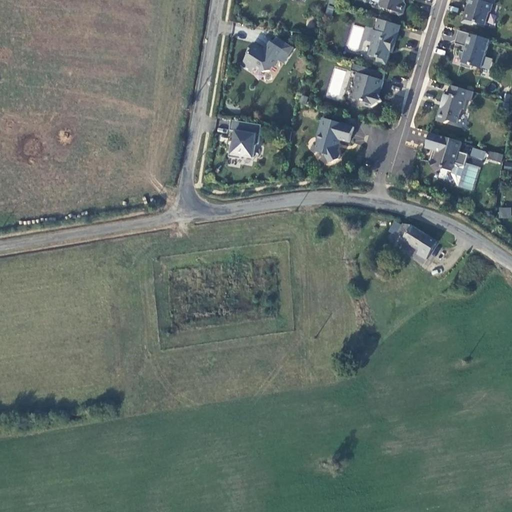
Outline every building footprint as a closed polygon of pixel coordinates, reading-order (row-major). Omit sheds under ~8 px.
[(376,0),(374,8),(376,11),(384,14),(386,17),(394,19),(397,17),(400,7),(399,5),(400,0),(376,0)] [(488,0),(469,0),(469,2),(466,1),(462,15),(460,16),(457,25),(467,28),(470,27),(479,29),(483,16),(485,15),(487,8),(486,7),(488,0)] [(395,29),(373,23),(370,34),(366,33),(363,45),(367,46),(363,59),(372,61),(371,66),(381,69),(385,56),(383,55),(385,49),(388,50),(395,29)] [(484,43),(453,34),(449,47),(461,51),(459,56),(455,55),(456,65),(455,70),(466,73),(466,69),(476,72),(484,43)] [(254,51),(248,47),(241,57),(243,58),(236,69),(246,75),(249,71),(257,76),(264,74),(267,70),(268,71),(273,64),(278,67),(284,57),(283,57),(287,51),(271,40),(267,47),(265,45),(259,54),(258,53),(255,54),(254,51)] [(354,70),(383,79),(384,73),(355,64),(354,70)] [(339,97),(347,71),(334,67),(326,93),(339,97)] [(378,84),(352,76),(349,87),(350,89),(347,100),(348,103),(356,105),(358,109),(366,111),(377,105),(373,98),(374,93),(375,93),(378,84)] [(468,96),(445,89),(442,97),(440,96),(437,105),(438,106),(437,112),(435,111),(430,125),(440,128),(444,125),(452,127),(455,115),(458,113),(461,103),(465,105),(468,96)] [(511,110),(511,94),(505,94),(503,110),(511,110)] [(348,131),(317,121),(310,143),(312,146),(309,155),(319,158),(322,166),(326,167),(333,163),(334,159),(330,152),(332,143),(344,146),(348,131)] [(256,129),(225,124),(224,134),(230,135),(229,143),(230,143),(229,149),(225,149),(223,161),(247,165),(249,150),(253,147),(256,129)] [(428,154),(425,164),(424,164),(429,175),(436,172),(446,175),(449,167),(459,170),(463,158),(453,155),(456,146),(425,137),(420,151),(428,154)] [(466,162),(481,166),(485,151),(470,147),(466,162)] [(487,160),(501,161),(502,153),(488,151),(487,160)] [(498,218),(511,218),(511,207),(498,207),(498,218)] [(400,228),(392,240),(423,259),(431,248),(400,228)]
